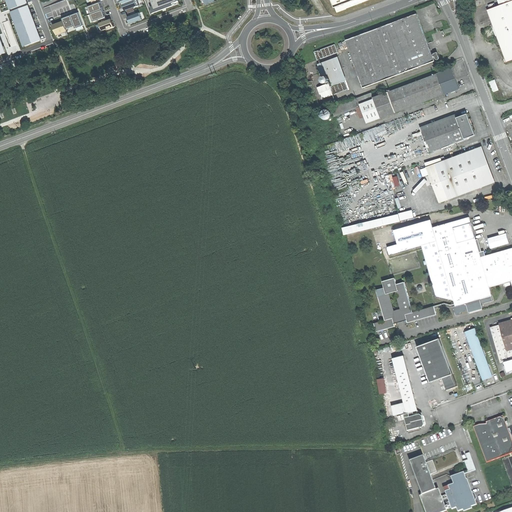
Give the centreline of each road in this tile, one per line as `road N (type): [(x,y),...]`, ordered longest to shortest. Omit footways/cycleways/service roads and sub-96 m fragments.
road 1 (track): [(126,452),(20,139)]
road 2 (track): [(126,452),(391,449),(410,511)]
road 3 (tertiary): [(0,147),(205,69)]
road 4 (unclassified): [(511,169),(459,28)]
road 5 (unclassified): [(379,341),(511,304)]
road 6 (track): [(0,466),(126,452)]
